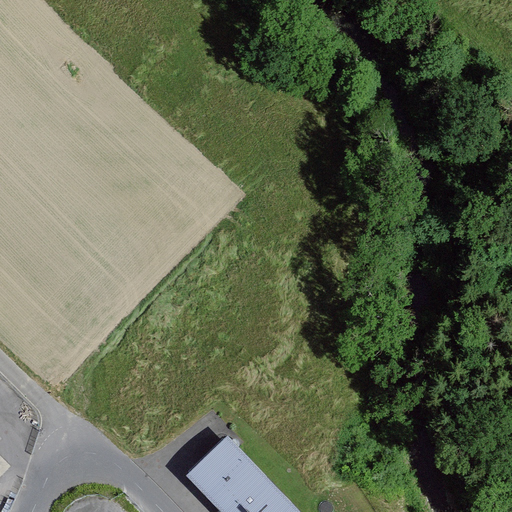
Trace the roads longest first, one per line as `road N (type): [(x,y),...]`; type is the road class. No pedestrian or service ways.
road 1 (unclassified): [(32,511),(53,468),(84,453),(117,463),(163,511)]
road 2 (track): [(73,455),(73,431),(0,359)]
